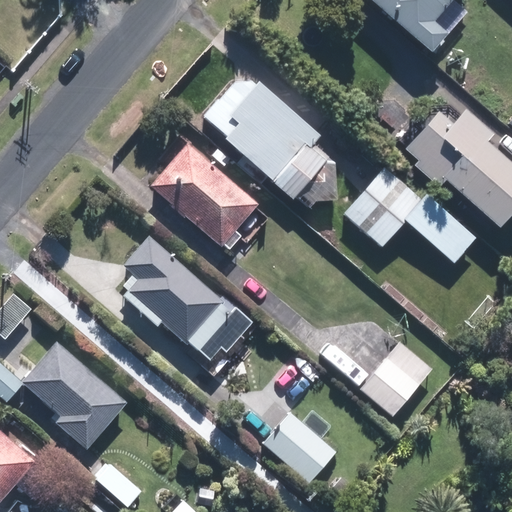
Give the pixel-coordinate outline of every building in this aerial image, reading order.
[(376,0),(437,52),(454,32),(440,20),(458,0),(376,0)] [(423,62),(406,79),(428,100),(444,83),(423,62)] [(300,196),(314,208),(320,201),(342,199),(339,161),(329,162),(330,160),(315,147),(325,135),(248,69),(207,116),(231,137),(229,139),(298,198),(300,196)] [(451,178),(504,226),(511,217),(511,158),(491,140),(497,133),(472,109),(458,124),(444,111),(410,149),(423,160),(418,165),(443,187),(451,178)] [(191,215),(224,245),(261,205),(192,143),(154,184),(175,203),(174,205),(188,218),(191,215)] [(214,155),(227,166),(233,159),(221,148),(214,155)] [(410,220),(458,263),(480,238),(430,194),(426,199),(389,167),(349,213),(386,246),(410,220)] [(314,220),(309,226),(327,241),(333,235),(314,220)] [(193,342),(204,352),(221,332),(211,322),(228,303),(153,236),(127,264),(143,279),(132,292),(192,345),(193,342)] [(0,314),(0,331),(9,339),(34,309),(16,295),(0,314)] [(219,323),(225,327),(232,328),(237,321),(237,314),(231,308),(223,309),(218,315),(219,323)] [(264,346),(269,348),(275,347),(278,341),(276,335),(270,332),(264,334),(261,340),(264,346)] [(62,422),(91,447),(130,403),(60,342),(26,382),(66,416),(62,422)] [(364,390),(396,416),(436,369),(404,342),(364,390)] [(0,392),(10,401),(25,382),(0,359),(0,392)] [(267,444),(312,483),(338,453),(293,414),(267,444)] [(0,499),(2,501),(38,460),(0,426),(0,499)] [(101,480),(130,506),(143,491),(115,465),(101,480)]
